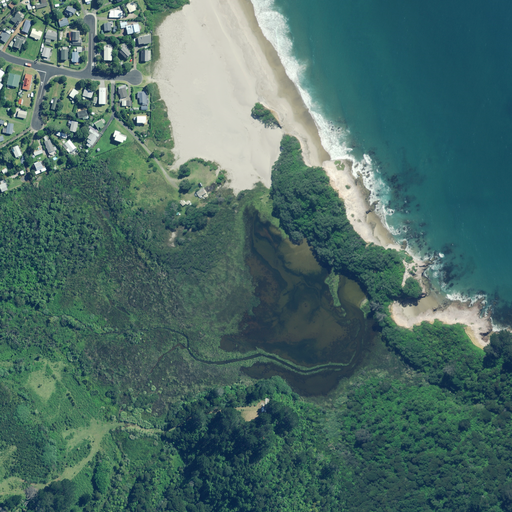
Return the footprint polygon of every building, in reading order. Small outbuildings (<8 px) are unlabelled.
[(48,6),(46,0),(40,0),(42,4),(36,6),(37,9),(48,6)] [(132,4),(131,3),(126,5),(130,13),(135,10),(136,10),(134,4),(132,4)] [(76,10),(68,6),(65,13),(71,16),(72,14),(74,15),(76,10)] [(24,17),(17,13),(14,18),(13,17),(11,20),(16,24),(18,21),(20,22),(24,17)] [(69,25),(67,18),(63,19),(63,21),(59,22),(60,27),(69,25)] [(32,22),(26,20),(22,31),(28,33),(32,22)] [(140,32),(138,24),(126,26),(128,34),(140,32)] [(37,40),(37,39),(39,40),(43,32),(39,31),(38,32),(36,31),(36,30),(33,28),(30,36),(35,38),(35,39),(37,40)] [(10,35),(3,30),(0,34),(5,38),(3,41),(4,42),(10,35)] [(57,34),(47,32),(45,38),(46,38),(45,44),(50,45),(51,39),(55,40),(57,34)] [(79,41),(79,32),(69,32),(69,37),(70,37),(70,41),(73,41),(73,45),(81,45),(82,41),(79,41)] [(13,46),(21,50),(22,48),(20,47),(24,40),(22,39),(19,37),(16,36),(14,40),(15,41),(15,42),(12,41),(9,46),(12,47),(13,46)] [(151,43),(149,36),(138,38),(139,45),(144,44),(151,43)] [(104,48),(104,60),(111,60),(112,49),(112,48),(112,47),(111,46),(110,45),(109,45),(109,44),(108,44),(107,44),(107,45),(106,45),(105,46),(104,47),(104,48)] [(127,47),(124,44),(120,48),(121,50),(119,52),(126,58),(131,53),(125,48),(127,47)] [(44,47),(43,53),(42,53),(42,54),(43,54),(42,56),(49,58),(49,56),(52,56),(53,53),(50,52),(51,49),(44,47)] [(21,76),(10,73),(7,85),(18,87),(21,76)] [(32,75),(26,74),(23,89),(29,90),(32,75)] [(128,97),(125,88),(118,90),(119,94),(120,94),(121,98),(128,97)] [(79,92),(74,89),(69,96),(75,99),(79,92)] [(93,92),(84,90),(83,96),(92,98),(93,92)] [(106,100),(105,100),(105,90),(101,90),(98,90),(98,104),(106,104),(106,100)] [(146,96),(146,92),(138,92),(138,98),(140,98),(140,103),(143,103),(143,105),(148,105),(148,99),(148,96),(146,96)] [(27,112),(19,110),(17,117),(26,119),(27,112)] [(88,116),(87,110),(77,112),(79,119),(83,118),(83,120),(86,119),(86,117),(88,116)] [(105,126),(101,120),(95,124),(97,128),(100,127),(101,129),(105,126)] [(78,122),(69,121),(68,125),(71,126),(70,131),(76,132),(78,122)] [(13,124),(5,123),(4,126),(7,126),(7,130),(3,129),(3,133),(12,134),(13,124)] [(88,138),(88,139),(86,142),(88,143),(86,145),(90,148),(100,135),(89,127),(86,131),(90,134),(88,138)] [(127,136),(121,134),(121,133),(119,132),(115,131),(113,137),(115,137),(114,140),(123,143),(123,140),(125,141),(127,136)] [(48,140),(46,137),(43,139),(49,153),(55,151),(50,139),(48,140)] [(76,148),(70,140),(63,145),(70,155),(73,153),(71,151),(76,148)] [(18,146),(12,148),(16,158),(22,155),(18,146)] [(43,168),(40,161),(34,164),(37,171),(35,172),(36,175),(40,173),(39,170),(41,170),(42,172),(46,170),(45,167),(43,168)] [(208,193),(205,188),(198,192),(201,197),(208,193)]
